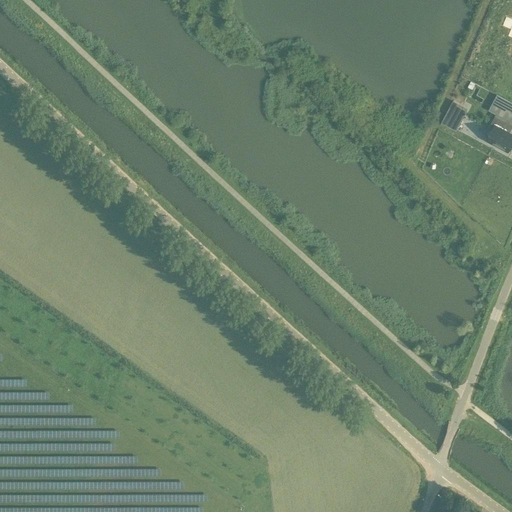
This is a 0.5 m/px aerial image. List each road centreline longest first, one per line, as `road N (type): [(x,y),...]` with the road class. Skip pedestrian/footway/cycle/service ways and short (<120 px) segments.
road 1 (tertiary): [(439,468),(0,69)]
road 2 (unclassified): [(439,468),(511,276)]
